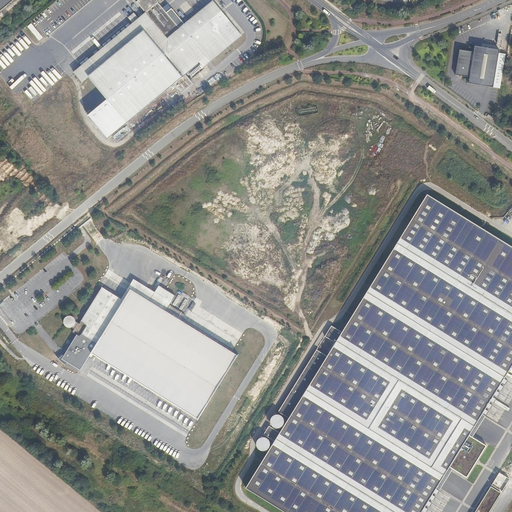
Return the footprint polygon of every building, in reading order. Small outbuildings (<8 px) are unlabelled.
[(0,0),(0,10),(12,0),(0,0)] [(202,66),(238,31),(214,2),(181,30),(158,3),(158,2),(156,0),(138,0),(136,2),(146,13),(74,73),(82,83),(89,77),(127,122),(165,91),(171,97),(179,90),(190,79),(185,74),(199,63),(202,66)] [(242,35),(238,31),(202,66),(203,67),(242,35)] [(0,51),(2,55),(8,50),(4,44),(0,47),(0,51)] [(468,83),(493,87),(499,50),(475,45),(474,52),(459,49),(455,75),(469,77),(468,83)] [(190,79),(179,90),(182,93),(193,83),(190,79)] [(511,246),(461,215),(459,214),(428,194),(414,217),(413,218),(384,265),(383,267),(353,314),(352,316),(342,332),(332,325),(325,336),(336,342),(328,356),(317,349),(279,411),(289,418),(281,432),(269,425),(264,434),(275,441),(267,454),(263,461),(262,462),(246,487),(286,511),(421,511),(450,467),(467,477),(487,445),(470,435),(511,367),(511,246)] [(134,279),(123,298),(125,299),(132,288),(151,299),(156,292),(134,279)] [(82,369),(93,351),(197,418),(199,419),(240,353),(233,349),(183,320),(187,314),(171,304),(177,294),(160,284),(151,299),(132,288),(125,299),(103,286),(81,322),(76,320),(76,319),(75,317),(75,316),(72,315),(69,315),(67,316),(65,319),(65,322),(67,325),(70,326),(73,326),(75,328),(74,331),(76,332),(78,333),(65,354),(64,354),(57,355),(60,358),(63,361),(67,364),(68,361),(82,369)] [(177,294),(171,304),(187,314),(196,298),(181,289),(177,294)] [(284,423),(285,420),(284,420),(284,419),(284,417),(282,415),(281,415),(280,414),(278,414),(276,414),(274,415),(273,415),(272,417),(271,419),(271,420),(271,421),(271,423),(272,424),(273,426),(274,426),(276,427),(277,427),(278,427),(280,427),(282,426),(284,423)] [(270,441),(270,440),(269,439),(268,438),(267,437),(265,436),(263,436),(262,437),(260,438),(259,438),(258,440),(257,442),(257,443),(257,444),(257,446),(258,447),(259,448),(261,449),(261,450),(263,450),(265,450),(266,450),(269,448),(270,447),(270,445),(271,444),(271,443),(270,441)] [(491,486),(474,511),(488,511),(501,492),(491,486)]
